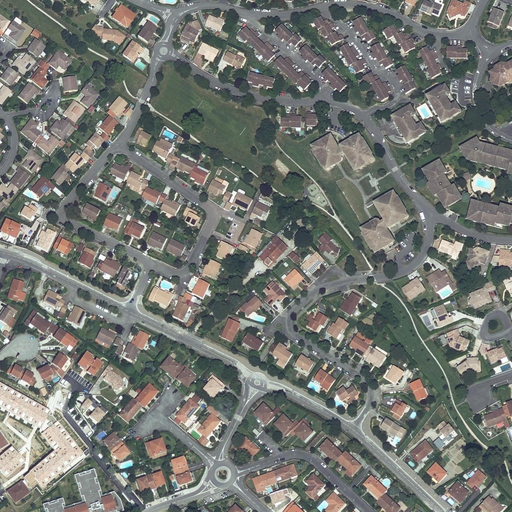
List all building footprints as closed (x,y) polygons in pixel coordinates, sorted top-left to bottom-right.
[(465,5),(455,0),(449,12),(451,16),(455,14),(458,16),(459,14),(466,17),(468,13),(470,13),(472,8),(465,5)] [(435,5),(426,1),(422,10),(435,16),(436,14),(438,15),(440,16),(444,7),(436,3),(435,5)] [(135,14),(121,4),(112,16),(120,23),(122,19),(126,22),(129,17),(131,19),(135,14)] [(505,13),(495,9),(489,22),(490,23),(498,26),(499,26),(505,13)] [(218,18),(210,15),(206,25),(221,31),(225,21),(218,18)] [(131,19),(129,17),(126,22),(122,19),(120,23),(126,27),(131,19)] [(314,21),(319,30),(321,29),(330,24),(327,19),(325,21),(326,22),(324,23),(321,17),(314,21)] [(355,31),(366,25),(361,18),(353,22),(356,27),(354,28),(355,31)] [(156,25),(148,20),(137,35),(146,42),(152,34),(150,33),(156,25)] [(10,37),(16,42),(25,30),(13,21),(8,28),(13,32),(10,37)] [(330,24),(321,29),(326,38),(328,36),(333,33),(330,28),(332,27),(332,29),(335,27),(332,23),(330,24)] [(280,39),(288,31),(282,25),(276,31),(280,35),(278,37),(280,39)] [(370,32),(366,25),(355,31),(357,34),(359,32),(362,37),(370,32)] [(116,28),(103,28),(103,26),(98,26),(97,35),(102,35),(102,36),(113,37),(113,39),(120,43),(125,35),(116,28)] [(200,32),(192,28),(186,26),(180,39),(190,43),(190,41),(191,39),(196,41),(200,32)] [(386,30),(391,39),(395,37),(402,32),(399,28),(397,29),(398,30),(397,31),(394,26),(386,30)] [(239,35),(246,42),(248,41),(255,33),(251,29),(250,31),(251,32),(250,33),(245,29),(239,35)] [(294,37),(288,31),(280,39),(282,41),(284,40),(288,43),(294,37)] [(376,38),(372,31),(370,32),(362,37),(363,40),(366,38),(368,43),(376,38)] [(255,33),(248,41),(255,48),(261,42),(256,37),(257,36),(258,37),(260,35),(256,32),(255,33)] [(328,36),(333,45),(344,39),(341,34),(339,36),(340,37),(339,38),(336,32),(333,33),(328,36)] [(395,37),(400,45),(401,44),(411,39),(408,35),(406,36),(406,37),(405,38),(402,32),(395,37)] [(302,41),(296,35),(294,37),(288,43),(290,45),(292,44),(296,47),(302,41)] [(411,39),(401,44),(406,53),(414,49),(411,43),(412,43),(413,44),(415,43),(413,38),(411,39)] [(35,39),(27,50),(38,58),(46,46),(35,39)] [(132,41),(122,55),(130,61),(136,54),(135,53),(136,51),(141,54),(144,50),(132,41)] [(255,48),(262,55),(271,46),(267,42),(265,44),(266,45),(265,46),(261,42),(255,48)] [(218,50),(203,43),(198,53),(206,56),(214,59),(218,50)] [(340,48),(345,57),(357,51),(354,46),(352,48),(352,49),(351,50),(348,44),(340,48)] [(373,57),(383,51),(379,44),(371,48),(374,53),(371,54),(373,57)] [(447,58),(457,58),(457,45),(452,45),(452,47),(452,48),(454,48),(454,49),(447,49),(447,58)] [(457,45),(457,58),(467,58),(468,50),(461,50),(461,48),(463,48),(463,45),(457,45)] [(271,46),(262,55),(269,62),(275,56),(271,51),(272,50),(273,51),(275,49),(271,46)] [(304,60),(312,52),(306,46),(300,52),(304,56),(302,58),(304,60)] [(420,51),(424,60),(436,54),(433,49),(431,51),(431,52),(430,53),(427,47),(420,51)] [(59,66),(65,70),(71,61),(59,51),(49,64),(56,69),(59,66)] [(357,51),(345,57),(350,66),(352,65),(358,62),(355,56),(356,55),(357,57),(359,55),(357,51)] [(388,58),(383,51),(373,57),(375,60),(377,58),(380,63),(388,58)] [(245,58),(236,54),(236,55),(227,52),(224,60),(233,64),(233,63),(241,66),(245,58)] [(318,57),(312,52),(304,60),(306,62),(308,60),(312,64),(318,57)] [(45,64),(51,56),(49,54),(43,63),(42,61),(38,66),(40,67),(45,71),(49,67),(45,64)] [(436,54),(424,60),(429,69),(437,65),(434,59),(435,58),(436,60),(438,58),(436,54)] [(13,65),(24,75),(35,62),(27,55),(26,56),(25,55),(22,55),(19,59),(18,58),(13,65)] [(326,61),(320,55),(318,57),(312,64),(314,66),(316,64),(320,68),(326,61)] [(275,63),(282,70),(291,61),(287,57),(285,59),(286,60),(285,61),(281,57),(275,63)] [(394,64),(390,57),(388,58),(380,63),(381,66),(383,64),(386,69),(394,64)] [(358,62),(352,65),(357,74),(365,69),(362,64),(363,63),(364,64),(366,63),(364,58),(358,62)] [(291,61),(282,70),(289,77),(295,71),(291,67),(292,66),(293,67),(295,65),(291,61)] [(511,61),(504,67),(503,65),(497,69),(490,73),(493,79),(497,86),(504,82),(505,84),(506,84),(509,82),(511,80),(511,61)] [(429,69),(428,70),(433,79),(440,74),(437,69),(439,68),(439,69),(440,69),(442,68),(439,64),(437,65),(429,69)] [(399,79),(409,73),(405,66),(397,70),(399,75),(397,76),(399,79)] [(10,86),(19,75),(9,67),(1,78),(10,86)] [(47,81),(43,78),(47,73),(45,71),(40,67),(31,79),(42,88),(47,81)] [(328,80),(335,74),(329,68),(322,75),(326,78),(324,80),(327,82),(328,80)] [(289,77),(297,84),(298,83),(305,75),(302,71),(300,73),(301,74),(300,75),(295,71),(289,77)] [(256,87),(259,75),(251,73),(249,82),(254,83),(253,86),(256,87)] [(364,77),(369,86),(372,84),(380,80),(377,75),(375,77),(376,78),(374,79),(371,73),(364,77)] [(413,80),(409,73),(399,79),(400,82),(403,80),(405,85),(412,81),(413,80)] [(305,75),(298,83),(305,90),(311,84),(307,79),(308,78),(309,79),(310,77),(307,74),(305,75)] [(333,88),(341,80),(335,74),(328,80),(332,84),(330,86),(333,88)] [(267,77),(259,75),(256,87),(259,87),(260,85),(265,86),(267,77)] [(77,90),(75,77),(63,78),(64,92),(77,90)] [(275,79),(267,77),(265,86),(264,89),(267,89),(268,87),(273,88),(275,79)] [(347,86),(341,80),(333,88),(335,90),(337,89),(340,92),(347,86)] [(372,84),(377,93),(388,87),(386,82),(383,83),(384,85),(383,85),(380,80),(372,84)] [(406,94),(416,88),(412,81),(405,85),(404,86),(407,90),(404,91),(406,94)] [(35,93),(37,95),(40,91),(29,83),(19,96),(27,103),(35,93)] [(86,97),(81,102),(88,108),(98,95),(86,85),(81,93),(86,97)] [(443,122),(460,112),(457,107),(458,106),(456,103),(454,105),(454,104),(452,104),(452,105),(450,105),(450,104),(448,99),(447,99),(447,97),(448,98),(449,96),(448,95),(451,94),(446,85),(442,87),(433,93),(427,96),(430,101),(438,114),(440,117),(443,122)] [(0,102),(2,104),(11,91),(4,86),(0,91),(0,102)] [(388,87),(377,93),(382,102),(390,97),(387,92),(388,91),(389,92),(391,91),(388,87)] [(122,109),(123,109),(127,104),(119,97),(109,109),(117,115),(122,109)] [(76,103),(74,101),(66,111),(67,111),(68,113),(76,103)] [(436,115),(438,114),(430,101),(428,102),(436,115)] [(68,118),(74,123),(85,110),(76,103),(68,113),(67,111),(64,115),(68,118)] [(408,143),(425,133),(422,128),(424,127),(422,124),(419,125),(417,125),(417,126),(416,125),(413,120),(412,119),(413,118),(414,118),(414,117),(414,116),(416,114),(411,106),(405,105),(391,114),(395,121),(403,135),(405,138),(408,143)] [(125,114),(130,118),(134,111),(131,108),(125,114)] [(307,113),(307,126),(317,126),(317,117),(311,117),(311,115),(312,115),(312,113),(307,113)] [(113,128),(118,122),(110,115),(100,128),(107,134),(113,128)] [(282,127),(292,127),(292,115),(286,115),(286,117),(288,117),(288,119),(282,119),(282,127)] [(292,127),(292,128),(302,128),(302,119),(295,119),(295,117),(297,117),(297,115),(292,115),(292,127)] [(74,123),(68,118),(65,121),(71,126),(74,123)] [(31,120),(21,132),(34,143),(41,134),(35,129),(38,126),(31,120)] [(50,130),(62,139),(72,127),(71,126),(65,121),(61,127),(56,123),(50,130)] [(402,136),(403,135),(395,121),(394,121),(394,122),(394,123),(394,124),(402,136)] [(141,144),(142,143),(147,145),(151,136),(143,132),(144,130),(140,128),(137,135),(140,136),(139,139),(137,142),(141,144)] [(105,140),(101,137),(96,133),(87,144),(91,148),(94,144),(96,146),(98,148),(105,140)] [(104,133),(101,137),(105,140),(107,142),(110,139),(104,133)] [(321,141),(313,146),(315,149),(317,153),(316,154),(320,161),(322,162),(324,165),(327,169),(336,164),(335,163),(341,159),(343,158),(341,155),(344,154),(348,155),(349,157),(348,157),(352,164),(353,164),(355,167),(358,167),(362,165),(362,164),(364,162),(365,163),(368,161),(370,162),(373,160),(371,157),(369,153),(371,153),(368,149),(365,144),(363,140),(362,141),(360,138),(358,135),(355,137),(354,139),(351,141),(352,142),(350,144),(348,144),(344,146),(342,147),(342,146),(339,148),(335,141),(334,142),(330,136),(327,138),(326,140),(327,142),(323,144),(321,141)] [(37,145),(49,154),(59,143),(52,137),(48,142),(43,138),(37,145)] [(158,141),(172,148),(173,146),(159,138),(158,141)] [(168,157),(172,148),(158,141),(153,150),(160,154),(160,153),(168,157)] [(482,160),(486,145),(480,143),(472,141),(461,148),(466,157),(476,159),(475,162),(478,162),(478,159),(482,160)] [(496,164),(500,148),(486,145),(482,160),(486,161),(485,164),(491,166),(491,165),(492,163),(496,164)] [(90,157),(91,158),(95,154),(89,148),(85,153),(90,157)] [(511,158),(511,151),(500,148),(496,164),(500,165),(499,167),(499,168),(505,169),(506,166),(510,167),(511,158)] [(317,153),(315,149),(313,150),(322,167),(324,165),(322,162),(320,161),(316,154),(317,153)] [(25,158),(29,161),(24,167),(32,173),(43,160),(31,151),(25,158)] [(87,161),(90,157),(85,153),(85,152),(81,156),(87,161)] [(70,169),(74,172),(79,167),(79,166),(84,160),(76,154),(66,165),(70,169)] [(184,170),(191,173),(195,164),(196,163),(182,157),(177,166),(185,169),(184,170)] [(177,162),(172,160),(171,163),(169,167),(174,169),(177,162)] [(365,166),(371,163),(370,162),(368,161),(365,163),(364,162),(362,164),(362,165),(358,167),(355,167),(354,167),(355,170),(365,166)] [(444,174),(447,173),(440,161),(426,169),(428,172),(426,174),(425,174),(428,179),(429,179),(431,178),(433,181),(444,174)] [(67,173),(70,169),(66,165),(64,164),(52,178),(60,185),(65,180),(69,175),(67,173)] [(110,173),(125,181),(130,169),(127,167),(126,169),(121,167),(115,164),(110,173)] [(203,186),(210,171),(195,164),(191,173),(190,176),(193,177),(194,176),(199,178),(201,179),(199,184),(203,186)] [(18,189),(19,190),(29,176),(19,168),(16,171),(18,173),(10,183),(11,184),(7,189),(2,185),(0,186),(0,194),(9,202),(18,189)] [(138,181),(140,179),(141,177),(132,172),(127,182),(128,183),(140,189),(141,187),(146,190),(147,187),(149,182),(144,180),(144,181),(143,183),(138,181)] [(441,193),(452,187),(444,174),(433,181),(431,182),(431,183),(433,186),(430,187),(430,188),(433,193),(434,193),(436,191),(438,195),(441,193)] [(40,198),(44,193),(49,187),(51,188),(53,190),(56,186),(48,180),(46,183),(41,180),(32,191),(40,198)] [(217,194),(218,191),(219,189),(223,191),(226,186),(213,180),(208,190),(217,194)] [(95,197),(100,200),(105,203),(112,189),(100,183),(96,191),(98,191),(95,197)] [(140,189),(128,183),(127,185),(131,188),(131,189),(138,193),(140,189)] [(449,207),(462,198),(454,185),(452,187),(441,193),(443,196),(440,198),(444,205),(447,203),(449,207)] [(147,187),(146,190),(142,197),(156,204),(161,195),(153,191),(147,187)] [(60,197),(62,194),(56,188),(53,190),(60,197)] [(223,199),(228,201),(231,194),(226,192),(223,199)] [(241,205),(240,206),(248,210),(253,199),(238,192),(234,201),(241,205)] [(394,195),(392,192),(389,194),(388,196),(385,198),(386,199),(384,200),(382,200),(378,202),(378,205),(379,208),(378,208),(382,215),(383,215),(385,217),(384,220),(381,222),(379,219),(377,221),(372,223),(372,222),(362,228),(364,232),(367,236),(366,238),(371,245),(372,245),(374,249),(376,252),(384,247),(382,244),(386,242),(387,243),(389,244),(393,242),(389,236),(391,235),(387,228),(390,226),(389,225),(391,225),(395,222),(395,221),(399,219),(399,220),(402,219),(404,219),(408,217),(405,214),(404,211),(405,210),(403,207),(399,201),(397,197),(396,198),(394,195)] [(159,200),(164,202),(166,200),(168,196),(163,193),(159,200)] [(375,203),(377,206),(378,205),(378,202),(382,200),(384,200),(386,199),(385,198),(388,196),(389,194),(389,193),(384,196),(375,203)] [(175,216),(181,205),(177,203),(177,205),(172,203),(166,200),(164,202),(161,209),(168,212),(167,215),(167,216),(172,219),(173,218),(175,216)] [(229,211),(232,203),(228,201),(224,208),(229,211)] [(482,220),(486,204),(473,201),(469,217),(472,218),(472,220),(472,221),(478,222),(479,219),(482,220)] [(261,216),(263,214),(264,211),(268,213),(270,208),(257,202),(252,212),(261,216)] [(33,216),(35,212),(36,213),(39,209),(31,204),(28,210),(25,208),(22,214),(31,219),(33,216)] [(90,216),(97,219),(101,211),(88,204),(83,213),(90,217),(90,216)] [(497,220),(500,208),(486,204),(482,220),(486,221),(486,224),(485,224),(492,226),(492,225),(492,223),(496,224),(497,220)] [(511,220),(511,218),(511,206),(501,204),(500,208),(497,220),(501,221),(500,224),(503,225),(506,225),(507,222),(511,223),(511,220)] [(196,227),(198,222),(199,222),(201,218),(197,216),(191,212),(192,210),(187,208),(184,214),(189,217),(186,222),(196,227)] [(119,230),(123,219),(110,213),(104,225),(112,228),(113,227),(119,230)] [(261,227),(263,222),(256,218),(253,223),(261,227)] [(16,239),(19,233),(18,232),(21,227),(7,220),(2,229),(11,233),(10,235),(16,239)] [(134,223),(130,221),(125,233),(128,235),(129,233),(136,236),(141,238),(145,229),(138,225),(139,222),(135,220),(134,223)] [(503,228),(503,225),(500,224),(501,221),(497,220),(496,224),(495,226),(495,227),(503,228)] [(37,246),(47,251),(56,233),(49,229),(47,233),(45,232),(41,239),(37,246)] [(246,243),(255,248),(262,233),(252,229),(249,235),(250,236),(246,243)] [(156,246),(162,249),(167,239),(154,232),(148,244),(156,247),(156,246)] [(362,234),(372,250),(374,249),(372,245),(371,245),(366,238),(367,236),(364,232),(362,234)] [(6,240),(6,241),(13,244),(15,239),(5,235),(4,239),(6,240)] [(74,245),(68,242),(68,243),(63,241),(63,239),(59,238),(54,248),(69,256),(74,245)] [(181,255),(186,246),(171,239),(166,250),(173,253),(174,251),(181,255)] [(273,262),(274,263),(289,248),(280,240),(265,255),(269,258),(265,261),(269,266),(273,262)] [(217,256),(226,261),(233,246),(222,241),(220,245),(222,245),(220,250),(217,256)] [(451,245),(442,242),(439,249),(452,255),(454,251),(459,253),(463,244),(456,241),(455,244),(454,246),(451,245)] [(245,252),(248,248),(241,244),(238,249),(245,252)] [(80,262),(89,266),(93,259),(96,252),(86,247),(84,251),(85,252),(80,262)] [(489,251),(478,247),(476,251),(475,251),(474,251),(473,250),(470,248),(467,255),(469,257),(467,262),(469,266),(468,266),(469,269),(474,271),(475,265),(474,265),(476,261),(479,262),(485,264),(490,251),(489,251)] [(511,252),(510,253),(505,252),(505,250),(500,250),(498,266),(503,266),(503,264),(506,264),(506,266),(511,266),(511,252)] [(301,259),(294,251),(289,256),(296,264),(301,259)] [(318,268),(317,267),(325,261),(318,253),(304,266),(312,274),(318,268)] [(111,262),(105,259),(104,262),(101,261),(97,268),(100,269),(100,270),(114,277),(120,265),(117,263),(116,264),(111,262)] [(203,273),(214,279),(221,265),(212,260),(209,266),(206,271),(204,270),(203,273)] [(132,271),(124,266),(117,279),(119,280),(116,286),(124,291),(126,287),(124,287),(122,285),(124,282),(126,283),(132,271)] [(441,271),(440,269),(427,278),(428,280),(441,271)] [(296,270),(285,280),(292,288),(295,285),(300,280),(300,281),(304,278),(296,270)] [(453,282),(445,271),(442,273),(441,271),(428,280),(435,290),(448,281),(449,284),(453,282)] [(427,289),(419,278),(403,289),(408,297),(416,292),(418,295),(427,289)] [(24,282),(13,279),(7,298),(12,300),(13,296),(18,297),(18,299),(23,301),(25,293),(21,291),(24,282)] [(193,293),(202,297),(209,283),(199,279),(196,285),(197,286),(193,293)] [(449,284),(448,281),(435,290),(437,292),(449,284)] [(279,297),(282,301),(287,296),(274,282),(266,290),(271,295),(265,300),(271,306),(279,297)] [(160,288),(156,286),(150,298),(154,300),(154,299),(168,306),(174,294),(171,293),(170,295),(165,292),(159,290),(160,288)] [(478,292),(474,294),(475,297),(472,299),(470,303),(474,305),(475,304),(477,309),(482,306),(483,303),(486,302),(489,303),(492,302),(488,292),(487,288),(486,288),(479,291),(478,292)] [(44,300),(57,307),(58,306),(63,309),(61,311),(66,313),(69,306),(65,304),(66,301),(62,299),(60,302),(56,300),(59,295),(50,290),(44,300)] [(445,290),(439,292),(441,298),(448,296),(445,290)] [(183,297),(187,299),(191,301),(193,296),(186,292),(183,297)] [(418,295),(416,292),(408,297),(410,300),(418,295)] [(362,299),(354,293),(350,300),(345,308),(348,310),(346,313),(351,316),(362,299)] [(173,316),(182,321),(189,306),(185,304),(187,299),(183,297),(180,296),(178,301),(179,301),(181,302),(177,310),(176,309),(173,316)] [(264,303),(257,296),(249,303),(248,302),(242,308),(249,315),(255,310),(256,311),(264,303)] [(347,299),(341,309),(346,313),(348,310),(345,308),(350,300),(347,299)] [(70,321),(80,326),(87,311),(76,306),(73,313),(74,314),(70,321)] [(448,314),(446,309),(444,310),(442,307),(435,309),(440,319),(437,321),(440,328),(454,322),(453,317),(450,318),(449,315),(447,316),(447,314),(448,314)] [(0,321),(6,326),(8,323),(11,319),(9,318),(12,315),(4,309),(2,312),(3,313),(1,317),(0,317),(0,321)] [(74,338),(51,323),(50,325),(35,316),(37,313),(33,310),(29,316),(33,319),(33,320),(28,317),(24,323),(29,326),(30,324),(44,333),(47,329),(55,335),(54,337),(68,346),(70,344),(74,346),(77,341),(73,339),(74,338)] [(330,319),(321,313),(318,317),(316,320),(313,319),(311,321),(309,326),(317,331),(321,324),(325,326),(330,319)] [(10,329),(15,322),(11,319),(8,323),(6,326),(10,329)] [(230,319),(222,337),(230,341),(234,332),(236,333),(241,324),(230,319)] [(350,324),(341,319),(337,325),(335,324),(328,334),(337,340),(344,330),(346,331),(350,324)] [(115,335),(108,331),(109,330),(102,326),(97,336),(111,343),(115,335)] [(466,351),(470,341),(461,337),(459,338),(458,335),(459,334),(458,330),(448,334),(451,341),(453,345),(456,347),(455,348),(461,351),(461,349),(466,351)] [(139,348),(143,350),(150,336),(140,331),(137,337),(135,341),(133,340),(131,344),(129,343),(125,352),(129,354),(127,358),(133,361),(139,348)] [(249,333),(243,342),(258,352),(264,343),(249,333)] [(356,337),(350,346),(357,350),(362,353),(360,355),(364,357),(365,355),(369,349),(371,347),(356,337)] [(278,347),(274,354),(280,358),(279,359),(287,364),(293,356),(286,351),(278,347)] [(373,351),(369,349),(365,355),(369,358),(366,361),(370,364),(371,362),(380,368),(387,358),(374,350),(373,351)] [(495,351),(488,354),(492,364),(508,358),(504,349),(500,351),(496,352),(495,351)] [(63,377),(67,372),(61,368),(68,359),(60,353),(52,363),(53,364),(50,367),(49,365),(37,371),(42,380),(45,378),(47,382),(52,379),(51,376),(53,374),(54,376),(58,374),(63,377)] [(81,366),(80,368),(84,370),(88,365),(91,368),(87,373),(91,375),(92,374),(95,376),(103,365),(100,363),(101,362),(97,359),(95,361),(92,359),(94,357),(90,354),(89,355),(86,353),(78,364),(81,366)] [(302,356),(297,365),(309,373),(315,364),(302,356)] [(173,378),(174,377),(183,366),(180,363),(178,365),(169,357),(162,365),(168,370),(166,372),(170,374),(169,375),(173,378)] [(470,361),(468,361),(457,368),(463,377),(473,370),(479,369),(478,362),(478,359),(470,359),(470,361)] [(183,366),(174,377),(177,379),(178,379),(181,381),(182,379),(188,385),(195,377),(186,369),(187,367),(188,367),(190,364),(187,361),(183,366)] [(10,366),(7,371),(19,377),(23,370),(23,369),(15,365),(14,368),(10,366)] [(117,391),(125,385),(119,376),(110,371),(111,369),(108,367),(103,374),(106,376),(104,379),(112,384),(112,383),(113,384),(114,385),(113,386),(117,391)] [(394,367),(386,379),(393,384),(397,378),(399,379),(400,380),(404,373),(394,367)] [(334,381),(327,376),(328,375),(320,370),(314,380),(322,384),(321,386),(328,391),(334,381)] [(32,378),(34,375),(26,371),(22,379),(33,385),(36,379),(32,378)] [(219,391),(222,388),(222,389),(225,385),(215,376),(212,379),(212,380),(205,389),(212,396),(218,390),(219,391)] [(421,380),(411,384),(414,392),(416,392),(420,401),(428,398),(421,380)] [(36,384),(40,390),(45,386),(42,381),(36,384)] [(135,400),(141,406),(143,407),(157,391),(149,384),(135,400)] [(360,393),(354,385),(347,390),(344,387),(337,392),(343,401),(348,397),(351,395),(352,398),(355,396),(360,393)] [(79,408),(97,424),(108,413),(94,399),(91,403),(87,399),(79,408)] [(135,414),(141,406),(135,400),(133,399),(119,415),(128,422),(135,414)] [(177,415),(185,422),(199,406),(191,399),(177,415)] [(400,402),(397,405),(398,406),(392,413),(400,419),(409,410),(400,402)] [(511,405),(507,407),(502,408),(502,409),(505,418),(510,416),(511,418),(511,417),(511,402),(511,403),(511,405)] [(10,416),(0,423),(0,430),(9,444),(14,440),(16,442),(15,442),(15,445),(22,454),(0,468),(0,481),(7,491),(22,481),(25,485),(32,481),(34,479),(36,482),(46,475),(44,471),(42,468),(67,450),(69,453),(70,455),(73,453),(78,449),(80,448),(76,443),(77,443),(63,423),(50,403),(40,410),(27,418),(26,417),(18,422),(14,417),(12,415),(10,416)] [(217,417),(220,413),(210,405),(207,409),(217,417)] [(272,413),(263,405),(256,412),(262,418),(261,419),(264,422),(263,423),(266,425),(280,411),(277,408),(272,413)] [(505,418),(502,409),(498,411),(499,412),(492,415),(483,418),(487,428),(507,421),(505,418)] [(198,429),(206,437),(220,421),(212,413),(198,429)] [(286,436),(292,430),(296,426),(293,423),(293,424),(284,415),(277,423),(282,428),(281,430),(284,433),(283,433),(286,436)] [(401,428),(387,419),(382,427),(396,437),(401,428)] [(305,423),(302,420),(296,426),(292,430),(295,433),(296,433),(299,435),(300,434),(306,440),(313,432),(304,424),(305,423)] [(433,443),(440,450),(451,439),(449,437),(454,432),(443,420),(436,428),(442,434),(433,443)] [(111,451),(122,443),(119,439),(118,440),(113,434),(104,441),(109,447),(108,448),(111,451)] [(239,439),(242,441),(236,448),(243,455),(247,450),(253,456),(259,449),(246,437),(244,439),(242,436),(239,439)] [(336,461),(337,460),(342,454),(327,440),(319,448),(335,462),(336,461)] [(165,451),(162,441),(154,443),(153,441),(150,443),(149,442),(145,443),(150,457),(154,455),(153,455),(165,451)] [(433,450),(426,442),(411,454),(418,463),(433,450)] [(125,446),(122,443),(111,451),(113,455),(114,454),(119,461),(129,454),(124,447),(125,446)] [(42,468),(44,471),(69,453),(67,450),(42,468)] [(342,454),(337,460),(348,470),(353,474),(361,467),(345,452),(342,454)] [(73,460),(75,463),(77,465),(84,459),(81,454),(76,458),(73,460)] [(174,473),(188,469),(186,465),(185,465),(183,457),(171,461),(174,469),(173,469),(174,473)] [(447,474),(436,464),(428,472),(439,482),(447,474)] [(297,476),(295,470),(293,465),(273,472),(277,482),(297,476)] [(189,473),(188,469),(174,473),(176,477),(177,477),(179,485),(191,481),(188,473),(189,473)] [(353,474),(348,470),(345,473),(351,479),(354,475),(353,474)] [(467,484),(477,491),(486,477),(476,470),(467,484)] [(152,474),(148,475),(153,488),(157,487),(156,486),(164,483),(160,472),(153,475),(152,474)] [(277,482),(273,472),(253,479),(256,489),(264,487),(277,482)] [(37,483),(47,476),(46,475),(36,482),(37,483)] [(153,488),(148,475),(144,476),(144,478),(137,480),(141,491),(148,489),(149,490),(153,488)] [(311,486),(305,492),(312,498),(315,494),(324,485),(313,475),(306,481),(311,486)] [(364,485),(380,499),(384,494),(387,491),(371,477),(364,485)] [(34,479),(32,481),(43,495),(45,493),(37,483),(36,482),(34,479)] [(22,482),(8,492),(15,502),(20,499),(19,498),(24,495),(25,496),(29,492),(22,482)] [(459,504),(470,491),(459,482),(452,489),(449,493),(458,500),(457,501),(459,504)] [(101,503),(100,504),(100,505),(106,506),(109,493),(95,489),(92,501),(101,503)] [(284,495),(282,491),(268,495),(271,505),(285,500),(284,495)] [(331,505),(325,511),(326,511),(336,511),(344,504),(333,493),(326,500),(331,505)] [(384,494),(380,499),(377,502),(387,511),(396,511),(400,509),(384,494)] [(488,499),(481,506),(486,511),(499,511),(495,508),(497,506),(488,499)] [(58,511),(83,511),(78,504),(74,500),(58,511)] [(301,511),(294,506),(295,505),(292,503),(283,511),(301,511)]
